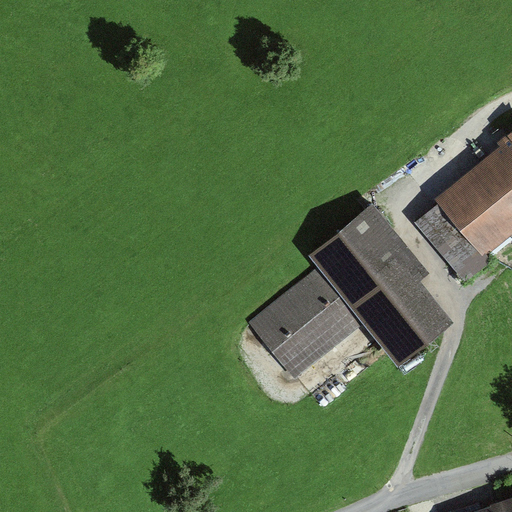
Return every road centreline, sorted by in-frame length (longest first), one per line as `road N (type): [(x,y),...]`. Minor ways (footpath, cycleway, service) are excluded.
road 1 (track): [(394,499),(429,421),(454,333)]
road 2 (unclassified): [(511,467),(365,511)]
road 3 (track): [(393,197),(511,102)]
